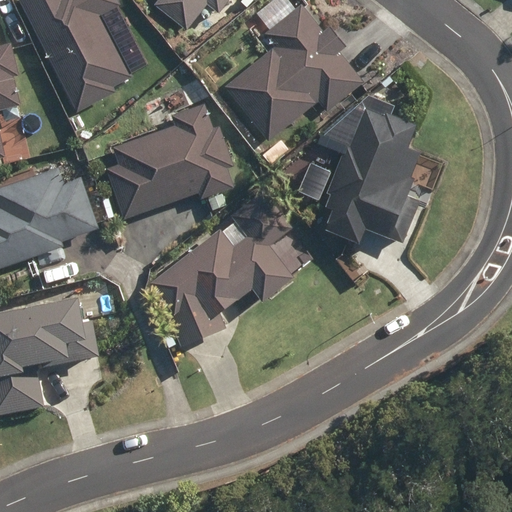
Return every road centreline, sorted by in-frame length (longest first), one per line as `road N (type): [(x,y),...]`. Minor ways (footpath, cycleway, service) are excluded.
road 1 (residential): [(480,288),(411,349),(256,431),(7,511)]
road 2 (residential): [(415,0),(494,72),(511,106)]
